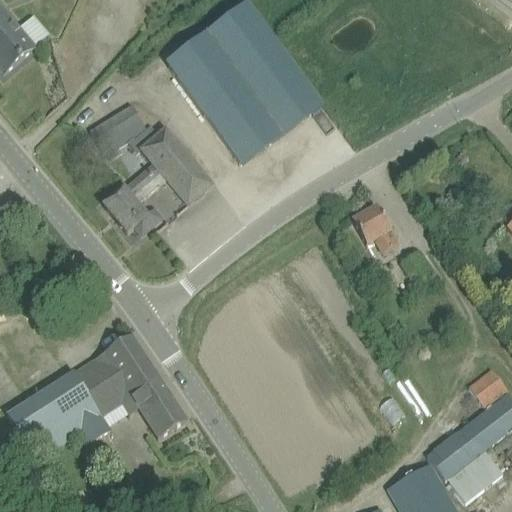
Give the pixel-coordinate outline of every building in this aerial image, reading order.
[(34,50),(0,9),(0,71),(3,76),(34,50)] [(321,109),(249,10),(168,70),(241,168),(321,109)] [(146,132),(144,129),(158,120),(152,110),(143,115),(138,107),(133,111),(131,109),(88,137),(105,163),(135,144),(139,149),(157,137),(151,128),(146,132)] [(138,154),(152,172),(164,185),(187,212),(214,190),(164,132),(138,154)] [(164,185),(152,172),(126,194),(124,192),(104,209),(127,237),(135,231),(142,239),(162,222),(155,214),(147,220),(136,208),(164,185)] [(352,225),(362,242),(366,249),(376,244),(383,257),(397,249),(390,235),(391,235),(387,228),(377,210),(352,225)] [(400,267),(413,290),(433,279),(420,256),(400,267)] [(485,285),(481,291),(484,298),(491,299),(496,293),(493,286),(485,285)] [(9,420),(25,445),(92,402),(105,421),(124,408),(125,409),(162,386),(132,340),(9,420)] [(484,412),(508,395),(492,373),(468,390),(484,412)] [(187,424),(162,386),(125,409),(131,418),(140,412),(159,442),(187,424)] [(484,455),(511,433),(511,406),(506,398),(425,460),(431,468),(446,486),(447,485),(465,508),(503,479),(484,455)] [(113,433),(105,421),(92,402),(25,445),(37,464),(83,435),(91,448),(113,433)] [(456,511),(431,468),(385,494),(395,511),(456,511)] [(69,499),(72,511),(89,511),(84,495),(69,499)]
